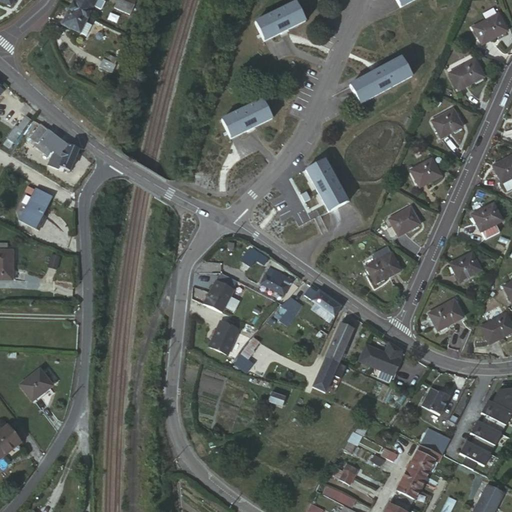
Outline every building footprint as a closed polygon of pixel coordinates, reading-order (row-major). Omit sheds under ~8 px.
[(74,0),(71,7),(88,16),(96,0),(74,0)] [(121,0),(119,0),(116,7),(126,12),(131,5),(121,0)] [(503,1),(478,13),(486,30),(510,18),(503,1)] [(296,5),(256,24),(265,41),(305,22),(296,5)] [(78,34),(88,16),(71,7),(61,25),(78,34)] [(477,53),(454,64),(463,81),(486,69),(477,53)] [(401,59),(350,86),(360,105),(412,78),(401,59)] [(103,60),(99,68),(111,74),(116,66),(103,60)] [(455,99),(434,109),(442,127),(463,116),(455,99)] [(264,101),(223,121),(232,139),(273,120),(264,101)] [(11,139),(16,142),(33,119),(28,115),(20,126),(10,138),(11,139)] [(57,170),(59,166),(69,172),(79,151),(69,146),(45,121),(33,134),(40,140),(36,144),(53,160),(50,167),(57,170)] [(7,144),(12,148),(16,142),(11,139),(7,144)] [(437,151),(416,161),(423,176),(444,166),(437,151)] [(511,151),(495,159),(502,175),(511,170),(511,151)] [(323,161),(306,171),(328,212),(346,202),(323,161)] [(46,217),(42,215),(52,197),(39,189),(28,207),(27,207),(20,220),(38,231),(46,217)] [(498,199),(476,210),(484,226),(485,225),(489,234),(503,227),(499,219),(506,216),(498,199)] [(417,201),(395,211),(403,228),(425,218),(417,201)] [(269,259),(253,247),(243,260),(252,267),(258,259),(266,264),(269,259)] [(0,251),(0,280),(14,280),(14,251),(0,251)] [(396,251),(372,261),(380,280),(403,269),(396,251)] [(476,251),(455,260),(463,277),(485,267),(476,251)] [(266,274),(260,284),(284,296),(292,281),(274,271),(272,277),(266,274)] [(216,280),(206,298),(224,308),(234,290),(232,289),(237,281),(221,273),(217,281),(216,280)] [(319,293),(311,287),(306,295),(335,316),(340,307),(320,292),(319,293)] [(302,299),(332,321),(335,316),(306,295),(302,299)] [(206,298),(202,304),(221,313),(224,308),(206,298)] [(291,298),(282,305),(295,313),(301,306),(291,298)] [(236,301),(233,307),(240,310),(243,304),(236,301)] [(459,301),(435,314),(443,330),(468,317),(459,301)] [(240,310),(233,307),(230,314),(236,317),(240,310)] [(511,314),(511,312),(487,323),(494,340),(511,331),(511,314)] [(238,329),(219,321),(208,346),(227,354),(238,329)] [(326,357),(339,363),(355,329),(342,323),(326,357)] [(254,337),(241,352),(249,359),(262,344),(254,337)] [(388,383),(400,354),(402,350),(389,340),(384,352),(366,344),(359,360),(372,366),(369,375),(388,383)] [(241,352),(231,364),(249,371),(255,364),(249,359),(241,352)] [(325,393),(339,363),(326,357),(313,387),(325,393)] [(53,386),(50,382),(40,368),(20,384),(33,401),(53,386)] [(421,406),(430,411),(440,392),(430,388),(421,406)] [(464,388),(448,421),(456,425),(470,398),(465,396),(468,390),(464,388)] [(511,389),(500,391),(493,403),(511,414),(511,413),(511,389)] [(272,390),(267,399),(282,407),(286,397),(272,390)] [(440,392),(430,411),(439,415),(449,396),(440,392)] [(501,434),(511,414),(493,403),(489,401),(482,414),(486,416),(482,424),(501,434)] [(377,421),(370,417),(365,427),(372,430),(377,421)] [(478,422),(472,434),(476,436),(472,444),(490,454),(501,434),(482,424),(478,422)] [(8,425),(0,431),(0,458),(21,442),(8,425)] [(422,444),(443,455),(450,442),(428,432),(422,444)] [(357,434),(353,442),(360,445),(364,438),(357,434)] [(360,445),(353,442),(349,448),(355,452),(360,445)] [(484,466),(490,454),(472,444),(468,442),(461,454),(467,458),(464,465),(475,471),(479,464),(484,466)] [(417,453),(434,461),(439,464),(443,457),(420,447),(417,453)] [(388,460),(395,464),(398,457),(385,450),(382,457),(388,460)] [(412,461),(429,471),(434,461),(417,453),(412,461)] [(388,460),(382,457),(376,454),(373,460),(384,467),(388,460)] [(425,479),(429,471),(412,461),(407,470),(425,479)] [(347,466),(344,472),(355,477),(359,471),(347,466)] [(420,489),(425,479),(407,470),(403,480),(420,489)] [(355,477),(344,472),(340,480),(351,485),(355,477)] [(414,500),(420,489),(403,480),(396,492),(400,494),(412,499),(414,500)] [(487,486),(473,511),(494,511),(504,494),(487,486)] [(328,488),(325,494),(339,502),(343,495),(328,488)] [(398,499),(409,505),(412,499),(400,494),(398,499)] [(402,511),(408,511),(411,506),(409,505),(398,499),(394,508),(402,511)] [(447,500),(442,509),(446,511),(449,511),(454,503),(447,500)]
